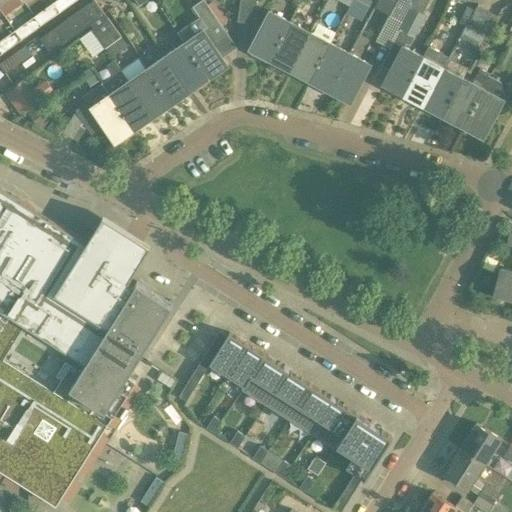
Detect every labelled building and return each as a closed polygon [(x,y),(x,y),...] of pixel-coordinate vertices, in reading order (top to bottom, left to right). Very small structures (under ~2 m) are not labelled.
[(0,0),(0,9),(5,16),(15,8),(9,0),(0,0)] [(105,14),(94,0),(93,0),(40,39),(51,53),(105,14)] [(57,0),(53,3),(59,13),(76,0),(57,0)] [(203,29),(194,35),(186,25),(177,32),(185,42),(184,42),(208,77),(227,63),(222,57),(237,47),(204,0),(200,0),(192,6),(207,27),(204,30),(203,29)] [(240,0),(237,21),(253,23),(256,0),(240,0)] [(351,0),(325,0),(325,2),(345,12),(347,9),(351,0)] [(351,0),(347,9),(355,13),(361,16),(364,10),(367,11),(372,0),(351,0)] [(412,7),(413,6),(402,0),(398,8),(395,7),(387,22),(386,22),(375,44),(388,50),(412,7)] [(412,7),(388,50),(381,65),(390,69),(383,83),(403,93),(423,56),(404,46),(406,43),(410,45),(426,15),(421,13),(427,0),(413,0),(413,6),(412,7)] [(53,3),(34,17),(40,26),(59,13),(53,3)] [(495,15),(477,5),(475,10),(468,6),(460,21),(466,24),(459,37),(478,47),(495,15)] [(270,58),(290,21),(269,10),(249,48),(270,58)] [(34,17),(14,31),(21,40),(40,26),(34,17)] [(91,28),(103,48),(120,37),(108,17),(91,28)] [(290,21),(270,58),(290,69),(310,32),(290,21)] [(313,33),(310,32),(290,69),(310,80),(330,42),(335,32),(318,23),(313,33)] [(21,40),(14,31),(0,41),(0,52),(2,54),(21,40)] [(184,42),(166,55),(189,90),(208,77),(184,42)] [(330,42),(310,80),(330,90),(350,53),(330,42)] [(428,46),(423,56),(403,93),(423,104),(448,57),(428,46)] [(370,64),(350,53),(330,90),(350,101),(370,64)] [(166,55),(147,68),(171,102),(189,90),(166,55)] [(147,68),(140,57),(121,70),(152,115),(171,102),(147,68)] [(468,68),(448,57),(423,104),(443,115),(463,77),(468,68)] [(152,115),(121,70),(120,70),(114,60),(106,65),(113,75),(101,82),(133,128),(152,115)] [(463,77),(443,115),(463,125),(490,75),(491,73),(480,67),(472,82),(463,77)] [(501,80),(490,75),(463,125),(483,136),(503,99),(505,96),(501,80)] [(6,93),(21,114),(38,101),(24,80),(6,93)] [(82,95),(87,103),(78,109),(92,130),(103,122),(116,141),(133,128),(101,82),(82,95)] [(52,122),(39,104),(28,112),(40,130),(52,122)] [(116,264),(91,235),(87,241),(0,186),(0,307),(17,319),(0,346),(0,471),(57,507),(123,401),(136,380),(128,375),(172,304),(136,281),(134,286),(128,279),(122,272),(125,267),(116,263),(116,264)] [(511,269),(501,267),(494,296),(511,300),(511,231),(509,231),(506,245),(511,246),(511,269)] [(220,331),(213,342),(220,347),(227,336),(220,331)] [(229,367),(243,340),(230,332),(227,336),(220,347),(213,357),(229,367)] [(247,377),(264,351),(243,340),(229,367),(247,377)] [(213,342),(207,353),(213,357),(220,347),(213,342)] [(268,401),(289,367),(264,351),(244,386),(268,401)] [(207,353),(200,364),(207,368),(209,364),(213,357),(207,353)] [(200,364),(193,374),(200,379),(207,368),(200,364)] [(293,416),(314,382),(289,367),(269,401),(293,416)] [(193,374),(186,385),(193,389),(200,379),(193,374)] [(314,430),(336,395),(314,382),(293,417),(314,430)] [(186,385),(179,396),(186,400),(193,389),(186,385)] [(336,444),(356,408),(336,395),(315,430),(336,444)] [(346,467),(355,473),(363,477),(365,479),(392,436),(357,413),(337,446),(353,456),(346,467)] [(213,432),(221,419),(214,414),(205,428),(213,432)] [(460,447),(484,462),(500,437),(476,422),(460,447)] [(235,445),(243,433),(236,428),(228,441),(235,445)] [(172,459),(181,462),(188,434),(179,431),(172,459)] [(253,454),(259,443),(245,434),(238,445),(253,454)] [(260,461),(268,448),(261,442),(253,456),(260,461)] [(511,444),(503,456),(511,461),(511,444)] [(484,462),(460,447),(445,473),(469,488),(469,487),(479,493),(478,495),(493,504),(500,492),(475,477),(484,462)] [(276,471),(284,474),(292,461),(285,456),(276,471)] [(306,490),(314,477),(306,472),(298,485),(306,490)] [(355,473),(348,484),(355,489),(363,477),(355,473)] [(140,501),(148,506),(164,482),(156,477),(140,501)] [(348,484),(341,496),(348,501),(355,489),(348,484)] [(419,511),(451,511),(456,505),(433,491),(419,511)] [(333,508),(339,511),(340,511),(348,501),(341,496),(333,508)]
